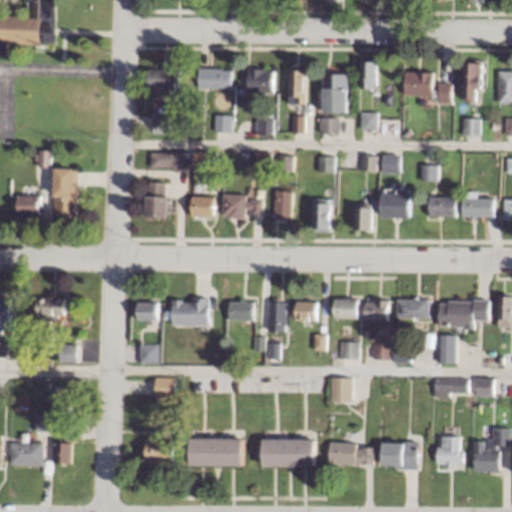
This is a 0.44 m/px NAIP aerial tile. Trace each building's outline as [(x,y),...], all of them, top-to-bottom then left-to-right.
[(54,0),(53,42),(40,42),(39,45),(7,44),(7,55),(0,54),(0,0),(54,0)] [(378,89),(362,89),(362,60),(379,60),(378,89)] [(485,90),(478,90),(478,99),(466,99),(466,62),(485,62),(485,90)] [(225,67),(225,69),(234,70),(233,88),(207,86),(207,88),(199,87),(200,66),(225,67)] [(267,67),(267,71),(277,71),(276,91),(249,90),(251,66),(267,67)] [(309,69),(308,102),(290,102),(291,68),(309,69)] [(183,70),(182,90),(149,88),(150,69),(183,70)] [(436,71),(435,88),(441,89),(441,82),(454,83),(453,104),(441,103),(441,98),(434,98),(434,95),(406,94),(407,70),(436,71)] [(511,103),(500,103),(500,70),(511,70),(511,103)] [(349,112),(325,112),(325,72),(349,72),(349,112)] [(379,128),(362,128),(362,111),(379,112),(379,128)] [(170,132),(155,132),(155,114),(170,114),(170,132)] [(234,131),(215,131),(216,114),(234,114),(234,131)] [(307,132),(295,132),(295,114),(307,114),(307,132)] [(342,132),(322,132),(322,117),(342,117),(342,132)] [(482,135),(463,135),(463,117),(483,117),(482,135)] [(276,135),(258,134),(258,118),(276,118),(276,135)] [(413,131),(408,137),(403,132),(408,127),(413,131)] [(53,168),(41,167),(41,161),(36,161),(36,154),(41,154),(41,149),(53,149),(53,168)] [(211,151),(210,165),(194,165),(194,150),(211,151)] [(191,166),(152,165),(152,151),(191,151),(191,166)] [(273,152),(272,169),(256,168),(258,151),(273,152)] [(475,159),(467,158),(467,151),(475,152),(475,159)] [(378,170),(364,170),(364,153),(378,154),(378,170)] [(297,171),(280,171),(280,154),(281,154),(297,154),(297,171)] [(338,155),(337,171),(336,170),(320,170),(320,154),(338,155)] [(381,173),(399,173),(399,155),(381,154),(381,173)] [(425,163),(440,164),(439,179),(424,179),(425,163)] [(80,168),(78,215),(55,214),(57,167),(80,168)] [(167,196),(171,196),(171,217),(149,217),(149,182),(167,182),(167,196)] [(294,220),(275,220),(275,190),(294,190),(294,220)] [(479,198),(498,198),(498,215),(465,215),(465,190),(479,190),(479,198)] [(414,194),(412,218),(382,216),(383,192),(414,194)] [(248,201),(254,201),(254,198),(264,198),(264,213),(253,213),(253,208),(247,208),(247,219),(224,219),(224,193),(248,193),(248,201)] [(44,214),(20,214),(20,195),(44,195),(44,214)] [(214,217),(193,217),(194,196),(214,196),(214,217)] [(459,197),(459,216),(429,215),(430,196),(459,197)] [(511,219),(511,197),(502,197),(502,219),(511,219)] [(333,231),(316,231),(316,198),(334,198),(333,231)] [(373,206),(374,206),(374,232),(358,232),(357,203),(373,203),(373,206)] [(13,330),(5,331),(5,334),(0,334),(0,294),(13,294),(13,330)] [(511,325),(502,325),(502,295),(511,295),(511,325)] [(390,318),(366,318),(366,296),(390,296),(390,318)] [(67,315),(59,315),(59,320),(48,320),(48,313),(33,313),(33,297),(67,297),(67,315)] [(212,324),(175,324),(175,299),(186,299),(186,300),(196,300),(196,297),(212,297),(212,324)] [(492,318),(478,317),(478,326),(468,326),(468,324),(442,323),(443,300),(452,301),(452,298),(477,299),(477,297),(493,297),(492,318)] [(359,317),(335,317),(335,298),(359,298),(359,317)] [(161,319),(140,319),(140,299),(161,300),(161,319)] [(314,321),(298,321),(298,299),(314,299),(314,321)] [(432,317),(397,317),(397,299),(432,299),(432,317)] [(257,319),(231,319),(232,300),(257,300),(257,319)] [(289,330),(269,330),(269,300),(289,301),(289,330)] [(437,332),(435,345),(427,344),(429,331),(437,332)] [(328,350),(316,350),(316,332),(318,332),(328,333),(328,350)] [(267,350),(257,350),(257,334),(267,334),(267,350)] [(457,361),(440,361),(440,334),(458,334),(457,361)] [(359,356),(343,356),(343,340),(360,340),(359,356)] [(80,361),(60,361),(61,342),(80,342),(80,361)] [(283,359),(270,359),(270,342),(283,342),(283,359)] [(392,356),(378,356),(378,342),(392,342),(392,356)] [(160,362),(141,362),(141,343),(160,343),(160,362)] [(413,361),(395,361),(396,345),(412,346),(413,346),(413,361)] [(179,396),(157,395),(157,376),(179,376),(179,396)] [(354,399),(333,398),(333,376),(355,376),(354,399)] [(496,377),(495,396),(478,395),(479,376),(496,377)] [(470,378),(470,391),(451,390),(450,396),(435,395),(436,377),(470,378)] [(53,430),(37,430),(37,412),(53,412),(53,430)] [(511,444),(498,444),(498,448),(502,448),(502,470),(476,470),(476,441),(487,440),(487,437),(495,437),(495,426),(511,425),(511,444)] [(463,447),(466,447),(466,462),(457,462),(457,466),(448,465),(448,462),(439,462),(439,446),(442,446),(442,435),(463,435),(463,447)] [(244,465),(192,465),(192,436),(245,437),(244,465)] [(175,463),(148,463),(148,437),(175,437),(175,463)] [(316,465),(264,465),(265,438),(316,438),(316,465)] [(423,440),(422,469),(396,468),(396,465),(384,464),(385,441),(405,442),(405,440),(423,440)] [(359,441),(359,447),(364,447),(364,445),(377,446),(376,463),(341,462),(341,464),(331,464),(331,441),(359,441)] [(46,464),(14,464),(14,442),(46,442),(46,464)] [(75,462),(56,462),(56,442),(75,442),(75,462)]
